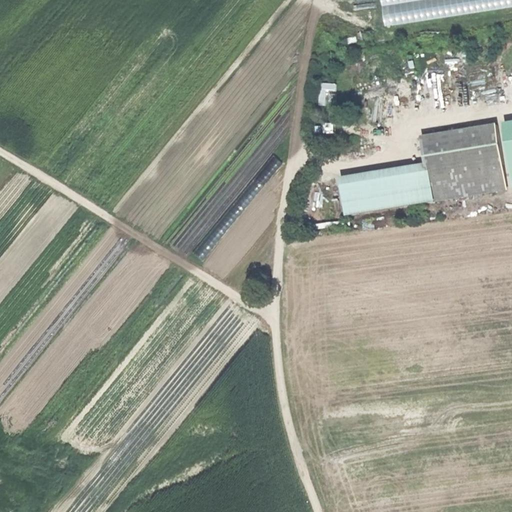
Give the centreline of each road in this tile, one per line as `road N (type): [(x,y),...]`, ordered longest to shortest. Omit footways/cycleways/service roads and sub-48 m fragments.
road 1 (track): [(273,313),(0,151)]
road 2 (track): [(273,313),(293,445),(317,511)]
road 3 (track): [(317,0),(293,157)]
road 4 (track): [(293,157),(273,313)]
